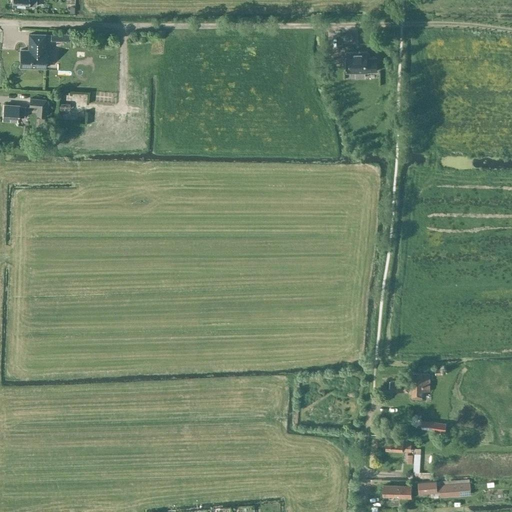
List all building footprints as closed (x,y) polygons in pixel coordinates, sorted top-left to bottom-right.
[(46,56),(46,50),(44,50),(45,34),(29,34),(28,49),(21,49),(20,67),(45,67),(45,62),(48,62),(48,56),(46,56)] [(345,50),(345,71),(353,71),(353,76),(362,76),(362,71),(365,71),(365,70),(374,70),(374,56),(365,56),(365,50),(345,50)] [(46,100),(30,98),(29,106),(37,107),(37,115),(44,115),(46,100)] [(19,106),(3,104),(2,119),(18,120),(18,117),(24,117),(25,106),(19,106)] [(430,391),(430,373),(412,373),(412,382),(409,382),(409,381),(389,381),(389,392),(409,392),(409,391),(412,391),(412,399),(422,399),(422,391),(430,391)] [(447,423),(423,420),(421,428),(445,432),(447,423)] [(403,441),(403,440),(386,439),(386,449),(403,450),(411,451),(411,441),(403,441)] [(421,447),(414,447),(414,454),(413,472),(414,472),(414,478),(433,479),(433,473),(420,472),(421,447)] [(471,492),(470,482),(437,485),(436,481),(418,482),(419,493),(440,491),(440,495),(471,492)] [(412,498),(412,486),(400,486),(383,485),(383,495),(400,495),(400,498),(412,498)]
